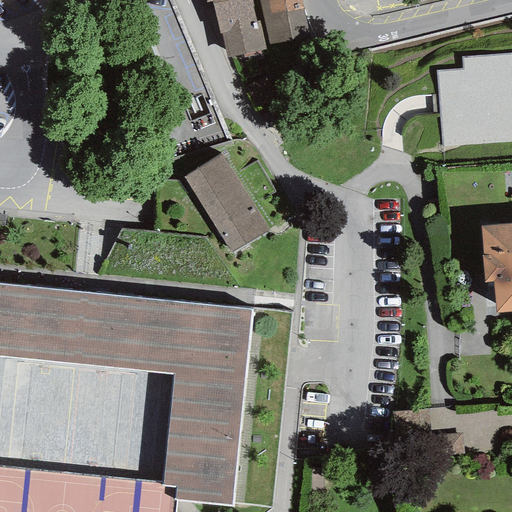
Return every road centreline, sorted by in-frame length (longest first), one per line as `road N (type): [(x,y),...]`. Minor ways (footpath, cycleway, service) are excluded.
road 1 (residential): [(189,0),(230,98),(277,170),(346,203),(352,214),(349,451)]
road 2 (residential): [(318,0),(335,29),(354,31),(509,0)]
road 3 (residential): [(0,159),(23,142),(31,110),(22,59),(1,46)]
